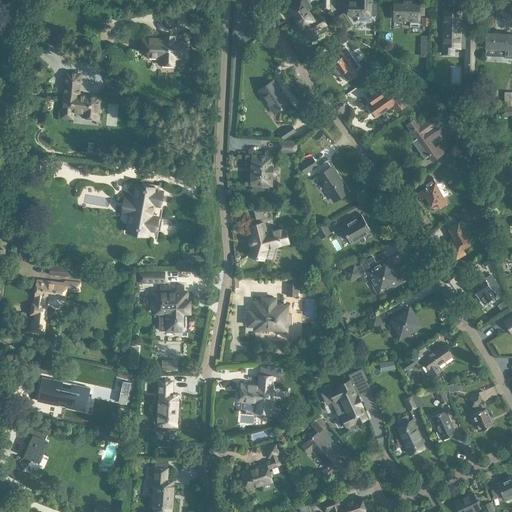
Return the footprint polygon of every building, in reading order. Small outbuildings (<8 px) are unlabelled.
[(299,0),(300,0),(287,8),(294,19),(307,11),(312,8),(306,0),(299,0)] [(376,16),(376,3),(372,3),(372,0),(344,0),(344,3),(343,3),(343,8),(348,15),(350,17),(357,17),(357,21),(370,22),(370,17),(372,17),(372,16),(376,16)] [(392,0),(392,21),(410,21),(409,27),(419,27),(419,15),(424,16),(424,7),(420,7),(420,0),(392,0)] [(443,25),(442,52),(453,52),(453,45),(460,45),(460,32),(475,32),(475,18),(460,18),(460,9),(450,9),(450,11),(445,10),(445,25),(443,25)] [(344,10),(336,15),(346,31),(353,26),(344,10)] [(307,11),(294,19),(301,29),(303,27),(309,37),(310,38),(311,39),(312,39),(313,39),(314,39),(315,38),(316,38),(317,37),(317,36),(318,35),(318,34),(317,33),(317,32),(316,31),(325,25),(320,17),(314,21),(307,11)] [(505,50),(504,58),(511,58),(511,33),(486,32),(485,49),(505,50)] [(342,44),(349,39),(345,34),(338,39),(342,44)] [(165,38),(142,38),(142,50),(148,51),(148,57),(161,58),(161,65),(178,65),(178,58),(188,59),(189,41),(175,41),(175,37),(165,37),(165,38)] [(465,63),(473,63),(473,45),(465,45),(465,63)] [(343,48),(341,49),(335,53),(339,59),(329,65),(337,77),(344,73),(349,80),(360,73),(354,65),(353,66),(346,55),(347,54),(343,48)] [(473,73),(474,64),(465,64),(465,73),(473,73)] [(66,84),(62,118),(73,119),(74,111),(84,113),(83,117),(96,118),(99,98),(77,96),(78,88),(80,75),(67,74),(67,75),(66,84)] [(372,84),(381,97),(368,105),(376,116),(392,105),(397,112),(402,108),(404,106),(399,99),(401,98),(393,88),(392,89),(383,76),(372,84)] [(257,90),(274,115),(290,104),(284,95),(285,94),(280,87),(279,88),(274,79),(257,90)] [(437,104),(437,103),(442,100),(435,93),(430,96),(431,99),(433,102),(434,104),(434,105),(437,104)] [(434,105),(428,109),(432,114),(440,108),(437,103),(437,104),(434,105)] [(511,107),(501,107),(501,116),(511,115),(511,107)] [(444,154),(438,145),(435,147),(430,141),(442,132),(431,117),(419,125),(415,118),(406,125),(416,139),(412,142),(424,159),(428,156),(432,162),(444,154)] [(279,133),(283,140),(296,132),(291,125),(279,133)] [(464,138),(459,142),(463,148),(468,144),(464,138)] [(278,140),(278,154),(296,154),(296,140),(278,140)] [(265,157),(252,157),(251,184),(270,185),(271,175),(274,176),(276,174),(276,170),(274,168),(271,167),(272,153),(265,152),(265,157)] [(305,175),(318,166),(312,156),(299,165),(305,175)] [(348,192),(331,167),(317,176),(334,201),(348,192)] [(438,207),(445,203),(430,177),(422,182),(425,188),(418,193),(422,199),(425,197),(431,206),(435,203),(438,207)] [(157,203),(160,188),(140,184),(138,191),(141,191),(139,199),(131,198),(131,199),(124,198),(121,214),(128,215),(125,233),(149,237),(150,231),(156,233),(159,216),(153,215),(155,203),(157,203)] [(465,209),(472,220),(486,211),(478,200),(465,209)] [(267,209),(253,209),(256,220),(269,217),(267,209)] [(364,238),(364,237),(372,232),(361,214),(340,225),(351,244),(358,240),(359,241),(360,242),(362,243),(364,242),(365,239),(364,238)] [(450,233),(453,239),(444,244),(449,251),(452,249),(455,253),(469,244),(459,228),(463,225),(460,221),(449,228),(452,232),(450,233)] [(250,226),(252,237),(251,238),(250,238),(249,239),(249,241),(249,242),(249,243),(250,244),(251,245),(252,246),(249,255),(263,259),(268,244),(274,243),(277,245),(288,243),(285,228),(266,233),(264,222),(250,226)] [(314,230),(319,240),(331,233),(325,223),(314,230)] [(484,267),(493,261),(488,254),(479,261),(484,267)] [(183,256),(183,265),(204,265),(204,256),(183,256)] [(386,259),(366,271),(378,293),(399,282),(386,259)] [(361,275),(355,263),(342,270),(349,282),(361,275)] [(49,265),(49,275),(68,277),(69,267),(49,265)] [(161,273),(135,272),(135,283),(161,283),(161,273)] [(473,276),(477,281),(472,284),(474,286),(472,287),(482,302),(487,298),(488,300),(495,295),(480,272),(473,276)] [(123,275),(120,278),(126,284),(129,281),(123,275)] [(78,291),(79,285),(36,279),(33,303),(30,303),(29,309),(40,310),(41,304),(39,304),(40,294),(63,297),(64,289),(78,291)] [(286,296),(298,296),(299,281),(287,281),(286,296)] [(285,330),(285,325),(291,326),(292,314),(286,314),(286,307),(279,307),(279,305),(275,305),(276,298),(262,297),(262,302),(252,301),(252,311),(248,311),(248,326),(262,326),(262,325),(271,325),(271,329),(285,330)] [(182,327),(188,327),(188,316),(185,316),(185,307),(183,307),(184,301),(178,301),(178,307),(172,307),(172,301),(162,301),(162,306),(152,306),(151,324),(165,324),(164,342),(182,342),(182,338),(184,338),(184,330),(182,330),(182,327)] [(419,327),(408,308),(388,320),(399,339),(419,327)] [(376,314),(365,320),(372,331),(382,324),(376,314)] [(36,350),(37,342),(26,340),(25,348),(36,350)] [(437,366),(453,357),(443,344),(430,353),(426,347),(416,354),(417,356),(402,367),(405,372),(416,365),(419,369),(424,366),(426,369),(427,368),(430,372),(428,373),(432,379),(442,372),(437,366)] [(138,348),(130,347),(128,368),(136,370),(138,348)] [(161,360),(161,370),(173,369),(173,360),(161,360)] [(393,361),(379,364),(381,372),(395,369),(393,361)] [(345,362),(339,365),(343,373),(349,370),(345,362)] [(272,376),(282,377),(283,366),(272,365),(272,376)] [(346,428),(368,418),(358,397),(372,390),(362,368),(348,375),(350,379),(321,394),(326,405),(332,403),(339,420),(341,419),(346,428)] [(258,385),(241,383),(239,401),(256,403),(255,413),(269,414),(270,404),(271,404),(271,400),(273,400),(275,398),(276,392),(274,390),(272,390),(272,386),(271,386),(272,376),(259,375),(258,385)] [(44,378),(38,402),(85,412),(90,389),(44,378)] [(159,401),(156,401),(154,402),(153,414),(155,416),(158,416),(157,425),(176,426),(178,394),(172,394),(172,381),(159,380),(158,393),(159,393),(159,401)] [(132,383),(122,381),(118,402),(125,403),(126,401),(128,401),(132,383)] [(458,383),(449,385),(451,391),(459,388),(458,383)] [(442,389),(435,392),(441,404),(448,401),(442,388),(442,389)] [(483,403),(478,392),(468,397),(473,408),(478,406),(480,411),(469,416),(473,424),(475,423),(479,431),(494,425),(486,408),(485,409),(483,404),(483,403)] [(423,422),(413,400),(406,404),(416,425),(423,422)] [(441,440),(456,433),(446,410),(431,417),(441,440)] [(310,423),(318,433),(328,425),(319,415),(307,418),(311,423),(310,423)] [(409,456),(425,448),(412,419),(409,420),(408,416),(406,415),(397,419),(397,422),(398,425),(395,426),(409,456)] [(7,471),(13,478),(28,465),(30,459),(39,463),(49,441),(45,439),(47,434),(35,429),(33,429),(32,429),(31,429),(30,430),(29,430),(28,431),(27,432),(25,439),(30,441),(24,456),(7,471)] [(107,440),(126,445),(128,436),(109,432),(107,440)] [(332,474),(344,463),(317,432),(301,446),(308,454),(312,451),(320,460),(321,460),(332,474)] [(239,470),(245,491),(262,485),(263,486),(265,487),(266,488),(268,488),(271,487),(272,485),(272,483),(269,469),(283,463),(279,452),(284,451),(278,438),(268,440),(262,442),(267,462),(239,470)] [(213,452),(227,450),(226,439),(212,442),(213,452)] [(153,511),(171,511),(173,481),(167,480),(168,468),(155,467),(154,480),(155,480),(153,511)] [(510,493),(511,492),(511,475),(502,480),(503,481),(497,483),(497,485),(493,487),(493,486),(486,489),(491,500),(497,497),(495,491),(499,489),(503,499),(511,496),(510,493)] [(473,492),(453,501),(458,511),(472,511),(481,509),(473,492)] [(334,511),(365,511),(366,511),(361,496),(353,499),(352,497),(341,501),(338,495),(322,501),(324,508),(332,506),(334,511)] [(493,511),(489,502),(482,505),(484,511),(493,511)]
